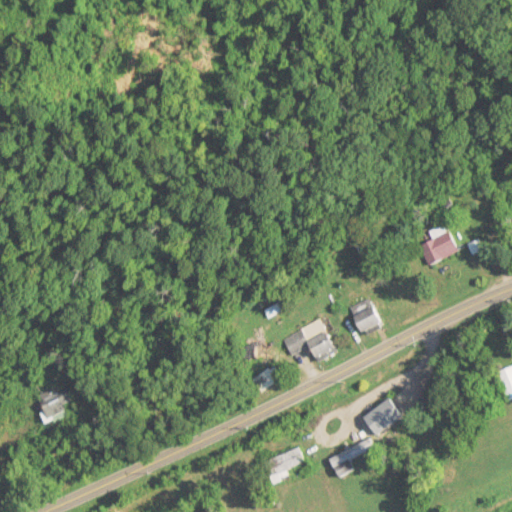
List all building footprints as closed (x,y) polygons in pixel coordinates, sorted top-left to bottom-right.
[(428,266),(457,252),(444,224),(429,231),(433,239),(418,245),(428,266)] [(356,332),(379,322),(369,299),(346,308),(356,332)] [(314,361),(335,351),(320,320),(282,338),(290,355),(307,347),(314,361)] [(511,397),(511,365),(495,372),(506,400),(511,397)] [(70,393),(50,384),(38,412),(58,421),(70,393)] [(400,418),(390,399),(357,418),(367,436),(400,418)]
